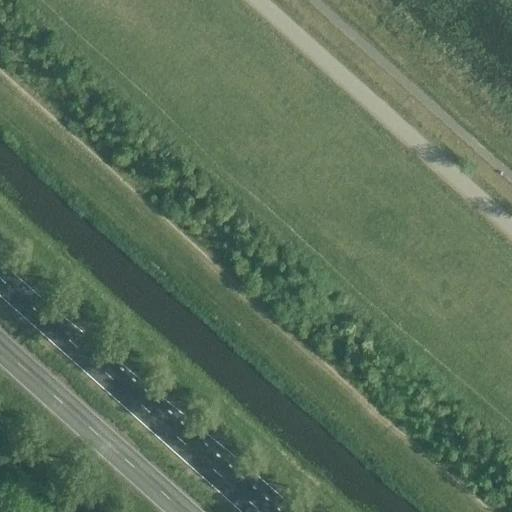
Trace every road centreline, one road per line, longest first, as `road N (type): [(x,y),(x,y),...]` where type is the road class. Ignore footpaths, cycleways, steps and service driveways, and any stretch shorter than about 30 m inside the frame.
road 1 (trunk): [(259,511),(0,280)]
road 2 (unclassified): [(511,231),(252,0)]
road 3 (trunk): [(0,344),(185,511)]
